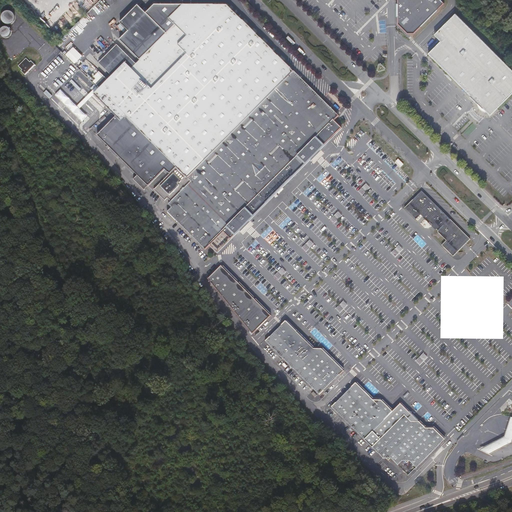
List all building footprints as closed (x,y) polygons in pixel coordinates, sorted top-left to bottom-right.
[(414,34),(444,4),(440,0),(399,0),(398,25),(407,34),(414,34)] [(95,95),(101,101),(117,117),(96,138),(107,148),(105,149),(107,151),(109,150),(138,176),(134,181),(145,191),(165,169),(170,174),(154,190),(165,201),(167,199),(171,202),(169,205),(172,208),(168,212),(207,250),(212,244),(211,243),(214,240),(215,240),(216,239),(219,236),(220,236),(220,234),(223,231),(224,232),(232,239),(241,230),(240,229),(242,227),(244,228),(246,227),(247,225),(246,223),(248,221),(249,222),(272,198),(287,183),(311,160),(310,159),(312,157),(314,158),(316,157),(317,155),(316,153),(318,150),(319,151),(342,129),(334,121),(339,117),(227,5),(212,5),(154,5),(146,13),(138,5),(122,21),(130,30),(122,38),(137,52),(142,58),(137,64),(117,45),(99,63),(113,76),(95,95)] [(3,12),(1,22),(12,24),(14,14),(3,12)] [(483,114),(486,114),(490,115),(511,91),(511,73),(454,15),(433,36),(439,43),(427,55),(476,105),(477,109),(479,112),(483,114)] [(5,27),(0,31),(0,32),(5,39),(11,34),(5,27)] [(74,64),(82,56),(73,47),(65,55),(74,64)] [(19,66),(22,70),(33,59),(29,56),(27,57),(24,54),(16,62),(20,65),(19,66)] [(367,184),(358,191),(362,195),(370,188),(367,184)] [(405,209),(415,220),(419,216),(421,215),(423,217),(446,241),(441,245),(453,257),(470,239),(421,192),(406,207),(405,209)] [(337,212),(331,221),(336,224),(342,215),(337,212)] [(302,248),(307,252),(314,245),(310,240),(302,248)] [(392,253),(396,257),(403,249),(399,246),(392,253)] [(272,316),(222,265),(204,284),(254,334),(272,316)] [(282,269),(275,276),(279,280),(286,272),(282,269)] [(336,309),(340,313),(347,305),(343,301),(336,309)] [(286,320),(266,340),(268,342),(321,394),(344,370),(322,348),(314,348),(286,320)] [(327,349),(332,345),(323,336),(315,327),(310,331),(316,338),(312,342),(317,348),(322,343),(327,349)] [(424,353),(415,361),(420,365),(428,358),(424,353)] [(333,403),(365,435),(389,412),(393,407),(383,396),(374,396),(357,379),(333,403)] [(406,411),(374,443),(384,454),(385,452),(389,456),(391,453),(398,460),(404,455),(408,459),(410,456),(417,463),(445,435),(436,426),(435,427),(430,423),(428,425),(420,417),(416,421),(406,411)] [(511,418),(510,418),(507,427),(503,437),(490,444),(479,449),(489,454),(500,448),(510,443),(511,438),(511,418)]
